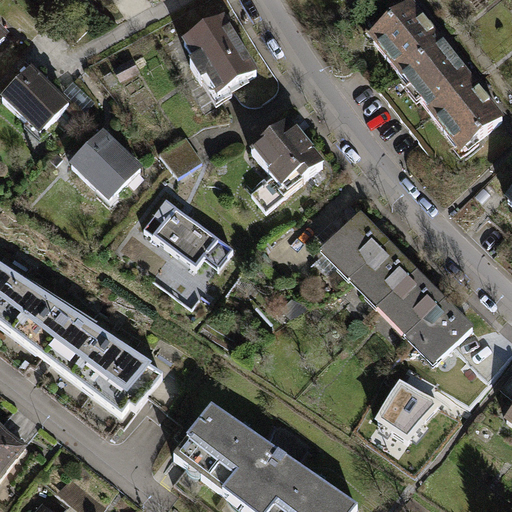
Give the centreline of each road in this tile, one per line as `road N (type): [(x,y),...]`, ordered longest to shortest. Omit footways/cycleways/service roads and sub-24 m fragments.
road 1 (residential): [(260,0),(357,146),(511,306)]
road 2 (residential): [(123,473),(0,377)]
